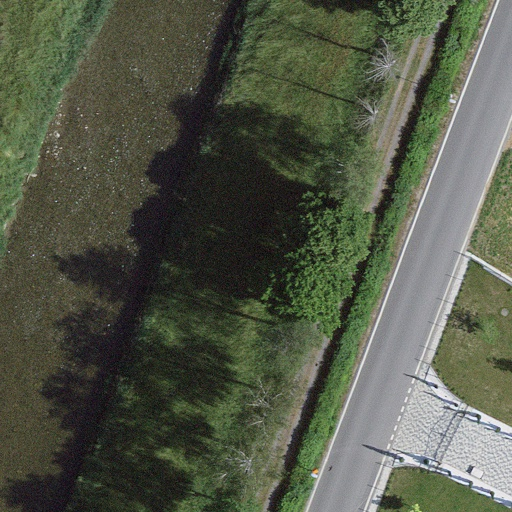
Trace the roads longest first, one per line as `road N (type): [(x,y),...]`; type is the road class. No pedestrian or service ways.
road 1 (track): [(254,511),(448,0)]
road 2 (unclassified): [(511,42),(335,511)]
